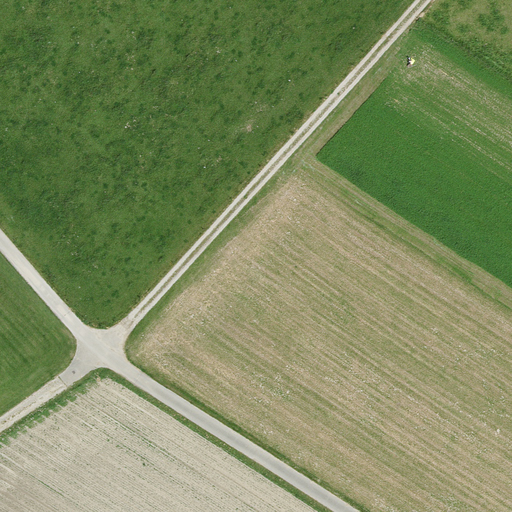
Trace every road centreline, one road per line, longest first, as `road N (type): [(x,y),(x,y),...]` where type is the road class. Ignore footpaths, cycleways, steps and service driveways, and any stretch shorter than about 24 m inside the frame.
road 1 (track): [(423,0),(97,356)]
road 2 (track): [(0,245),(97,356),(341,511)]
